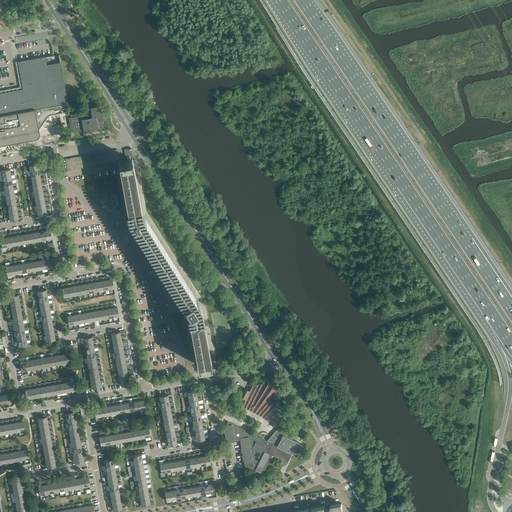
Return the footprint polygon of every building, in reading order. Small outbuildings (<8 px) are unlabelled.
[(23,89),(0,93),(0,114),(68,103),(59,54),(18,61),(23,89)] [(0,115),(0,142),(31,137),(32,136),(33,136),(34,135),(47,117),(47,116),(48,115),(49,115),(51,114),(67,111),(66,103),(60,104),(0,115)] [(90,107),(91,113),(91,114),(71,117),(70,117),(73,133),(74,133),(74,132),(83,130),(84,131),(84,130),(104,127),(100,105),(90,107)] [(124,149),(126,159),(133,157),(131,148),(124,149)] [(117,155),(118,161),(128,218),(130,221),(128,222),(132,227),(133,226),(184,305),(182,306),(185,312),(187,311),(197,365),(211,362),(200,306),(142,213),(132,159),(124,160),(117,149),(116,149),(116,150),(117,155)] [(67,165),(66,159),(66,158),(62,159),(63,162),(58,163),(60,172),(68,171),(68,170),(67,165)] [(105,276),(106,280),(107,280),(109,289),(114,288),(112,279),(108,279),(108,276),(105,276)] [(100,277),(101,281),(102,281),(104,290),(109,289),(107,280),(106,280),(103,280),(103,277),(100,277)] [(95,278),(96,282),(97,281),(99,291),(104,290),(102,281),(101,281),(98,281),(98,278),(95,278)] [(90,279),(91,283),(92,282),(94,292),(99,291),(97,281),(96,282),(93,282),(93,279),(90,279)] [(81,281),(81,284),(82,284),(84,293),(89,292),(87,283),(86,283),(84,284),(83,280),(81,281)] [(85,280),(86,283),(87,283),(89,292),(94,292),(92,282),(91,283),(88,283),(88,280),(85,280)] [(76,282),(76,285),(77,285),(79,294),(84,293),(82,284),(81,284),(79,285),(78,281),(76,282)] [(71,283),(71,286),(72,286),(74,295),(79,294),(77,285),(76,285),(74,286),(73,282),(71,283)] [(66,284),(66,287),(67,287),(69,296),(74,295),(72,286),(71,286),(69,287),(68,283),(66,284)] [(67,287),(66,287),(64,288),(63,284),(61,285),(61,288),(62,288),(64,297),(69,296),(67,287)] [(110,304),(111,308),(112,308),(114,317),(119,316),(117,307),(113,307),(113,304),(110,304)] [(105,305),(106,309),(107,309),(109,318),(114,317),(112,308),(111,308),(108,308),(108,305),(105,305)] [(100,306),(101,310),(102,309),(104,319),(109,318),(107,309),(106,309),(103,309),(103,306),(100,306)] [(95,307),(96,311),(97,310),(99,320),(104,319),(102,309),(101,310),(98,310),(98,307),(95,307)] [(90,308),(91,311),(92,311),(94,321),(99,320),(97,310),(96,311),(93,311),(93,308),(90,308)] [(81,310),(81,313),(82,313),(84,322),(89,321),(87,312),(86,312),(84,313),(83,309),(81,310)] [(86,309),(86,312),(87,312),(89,321),(94,321),(92,311),(91,311),(89,312),(88,309),(86,309)] [(76,311),(76,314),(77,314),(79,323),(84,322),(82,313),(81,313),(79,314),(78,310),(76,311)] [(71,312),(71,315),(72,315),(74,324),(79,323),(77,314),(76,314),(74,315),(73,311),(71,312)] [(72,315),(71,315),(69,316),(68,312),(66,313),(66,316),(67,316),(69,325),(74,324),(72,315)] [(111,333),(112,338),(121,337),(121,336),(120,333),(124,332),(123,330),(120,331),(120,332),(111,333)] [(83,338),(84,343),(93,342),(93,341),(92,338),(96,337),(95,335),(92,336),(92,337),(83,338)] [(112,338),(113,343),(122,341),(121,338),(125,337),(124,335),(121,336),(121,337),(112,338)] [(84,343),(85,348),(94,346),(93,343),(97,342),(96,340),(93,341),(93,342),(84,343)] [(113,343),(114,348),(123,346),(123,345),(122,343),(126,342),(125,340),(122,341),(113,343)] [(85,348),(86,353),(95,351),(95,350),(94,348),(98,347),(97,345),(94,346),(85,348)] [(114,348),(115,353),(124,351),(124,350),(123,348),(127,347),(126,345),(123,345),(123,346),(114,348)] [(86,353),(87,358),(96,356),(96,355),(95,353),(99,352),(98,350),(95,350),(95,351),(86,353)] [(115,353),(115,358),(125,356),(124,355),(124,353),(127,352),(127,350),(124,350),(124,351),(115,353)] [(87,358),(87,363),(97,361),(96,360),(96,358),(99,357),(99,355),(96,355),(96,356),(87,358)] [(115,358),(116,363),(126,361),(125,360),(125,358),(128,357),(128,355),(124,355),(125,356),(115,358)] [(87,363),(88,368),(98,366),(97,365),(97,363),(100,362),(100,360),(96,360),(97,361),(87,363)] [(116,363),(117,368),(126,366),(126,365),(126,363),(129,362),(129,360),(125,360),(126,361),(116,363)] [(88,368),(89,373),(98,371),(98,370),(98,368),(101,367),(101,365),(97,365),(98,366),(88,368)] [(117,368),(118,373),(127,371),(127,370),(127,368),(130,367),(130,365),(126,365),(126,366),(117,368)] [(89,373),(90,378),(99,376),(99,375),(99,373),(102,372),(102,370),(98,370),(98,371),(89,373)] [(118,373),(119,378),(128,376),(128,375),(128,373),(131,372),(131,370),(127,370),(127,371),(118,373)] [(128,376),(119,378),(120,383),(129,381),(128,377),(132,377),(132,374),(128,375),(128,376)] [(90,378),(91,383),(100,381),(100,380),(100,378),(103,377),(103,375),(99,375),(99,376),(90,378)] [(247,393),(248,393),(242,406),(244,407),(260,415),(264,417),(279,399),(275,392),(277,388),(269,384),(265,378),(262,383),(252,385),(250,390),(249,391),(248,390),(247,393)] [(100,381),(91,383),(92,388),(101,386),(100,382),(104,382),(104,379),(100,380),(100,381)] [(66,413),(67,418),(76,416),(76,415),(75,413),(79,412),(78,410),(75,410),(75,411),(66,413)] [(38,418),(39,423),(48,421),(48,420),(47,418),(51,417),(50,415),(47,415),(47,416),(38,418)] [(67,418),(68,423),(77,421),(77,420),(76,418),(80,417),(79,415),(76,415),(76,416),(67,418)] [(16,419),(16,422),(17,422),(19,431),(24,430),(22,421),(19,422),(18,418),(16,419)] [(11,420),(11,423),(13,423),(14,432),(19,431),(17,422),(16,422),(14,423),(13,419),(11,420)] [(6,420),(6,424),(8,424),(9,433),(14,432),(13,423),(11,423),(9,423),(8,420),(6,420)] [(39,423),(40,428),(49,426),(48,425),(48,423),(52,422),(51,420),(48,420),(48,421),(39,423)] [(68,423),(69,428),(78,426),(77,425),(77,423),(80,422),(80,420),(77,420),(77,421),(68,423)] [(1,421),(2,425),(3,425),(4,434),(9,433),(8,424),(6,424),(4,424),(3,421),(1,421)] [(245,467),(248,466),(263,474),(272,455),(287,463),(292,453),(296,455),(302,444),(292,439),(294,436),(278,428),(267,441),(228,421),(226,425),(223,425),(226,442),(240,440),(245,467)] [(40,428),(40,433),(50,431),(49,430),(49,428),(52,427),(52,425),(48,425),(49,426),(40,428)] [(69,428),(69,433),(79,431),(78,430),(78,428),(81,427),(81,425),(77,425),(78,426),(69,428)] [(69,433),(70,438),(79,436),(79,435),(79,432),(82,432),(82,429),(78,430),(79,431),(69,433)] [(40,433),(41,438),(51,436),(50,435),(50,433),(53,432),(53,430),(49,430),(50,431),(40,433)] [(70,438),(71,443),(80,441),(80,440),(80,437),(83,437),(83,434),(79,435),(79,436),(70,438)] [(41,438),(42,443),(51,441),(51,440),(51,438),(54,437),(54,435),(50,435),(51,436),(41,438)] [(42,443),(43,448),(52,446),(52,445),(52,442),(55,442),(55,439),(51,440),(51,441),(42,443)] [(71,443),(72,448),(81,446),(81,445),(81,442),(84,442),(84,439),(80,440),(80,441),(71,443)] [(43,448),(44,453),(53,451),(53,450),(53,447),(56,447),(56,444),(52,445),(52,446),(43,448)] [(72,448),(73,453),(82,451),(82,450),(81,447),(85,447),(84,444),(81,445),(81,446),(72,448)] [(21,447),(21,450),(23,450),(24,459),(29,458),(28,449),(24,450),(23,446),(21,447)] [(16,448),(16,451),(18,451),(19,460),(24,459),(23,450),(21,450),(19,451),(18,447),(16,448)] [(11,449),(11,452),(13,452),(14,461),(19,460),(18,451),(16,451),(14,452),(13,448),(11,449)] [(6,449),(7,453),(8,453),(9,462),(14,461),(13,452),(11,452),(9,452),(8,449),(6,449)] [(44,453),(45,458),(54,456),(54,455),(53,452),(57,452),(56,449),(53,450),(53,451),(44,453)] [(73,453),(74,458),(83,456),(83,455),(82,452),(86,452),(85,449),(82,450),(82,451),(73,453)] [(1,450),(2,454),(3,454),(4,463),(9,462),(8,453),(7,453),(4,453),(3,450),(1,450)] [(45,458),(46,463),(55,461),(55,460),(54,457),(58,457),(57,454),(54,455),(54,456),(45,458)] [(83,456),(74,458),(75,463),(84,461),(83,457),(87,457),(86,454),(83,455),(83,456)] [(55,461),(46,463),(47,468),(56,466),(55,462),(59,462),(58,459),(55,460),(55,461)] [(11,477),(12,482),(21,481),(21,480),(20,477),(24,476),(24,474),(20,475),(20,476),(11,477)] [(81,474),(82,478),(83,477),(85,486),(90,486),(88,476),(84,477),(84,474),(81,474)] [(71,476),(72,479),(73,479),(75,488),(80,487),(78,478),(77,478),(74,479),(74,475),(71,476)] [(76,475),(77,478),(78,478),(80,487),(85,486),(83,477),(82,478),(79,478),(79,475),(76,475)] [(66,477),(67,480),(68,480),(70,489),(75,488),(73,479),(72,479),(69,480),(69,476),(66,477)] [(61,478),(62,481),(63,481),(65,490),(70,489),(68,480),(67,480),(64,481),(64,477),(61,478)] [(56,479),(57,482),(58,482),(60,491),(65,490),(63,481),(62,481),(59,482),(59,478),(56,479)] [(12,482),(13,487),(22,486),(22,485),(21,482),(25,481),(24,479),(21,480),(21,481),(12,482)] [(52,479),(52,483),(53,483),(55,492),(60,491),(58,482),(57,482),(55,482),(54,479),(52,479)] [(47,480),(47,484),(49,484),(50,493),(55,492),(53,483),(52,483),(50,483),(49,480),(47,480)] [(42,481),(42,485),(44,484),(45,494),(50,493),(49,484),(47,484),(45,484),(44,481),(42,481)] [(44,484),(42,485),(40,485),(39,482),(37,482),(37,486),(38,485),(40,495),(45,494),(44,484)] [(13,487),(14,492),(23,490),(22,487),(26,486),(25,484),(22,485),(22,486),(13,487)] [(14,492),(15,497),(24,495),(24,494),(23,492),(27,491),(26,489),(23,490),(14,492)] [(15,497),(16,502),(25,500),(25,499),(24,497),(27,496),(27,494),(24,494),(24,495),(15,497)] [(16,502),(16,507),(26,505),(25,504),(25,502),(28,501),(28,499),(25,499),(25,500),(16,502)] [(331,505),(332,510),(331,511),(340,511),(343,511),(341,503),(331,505)]
